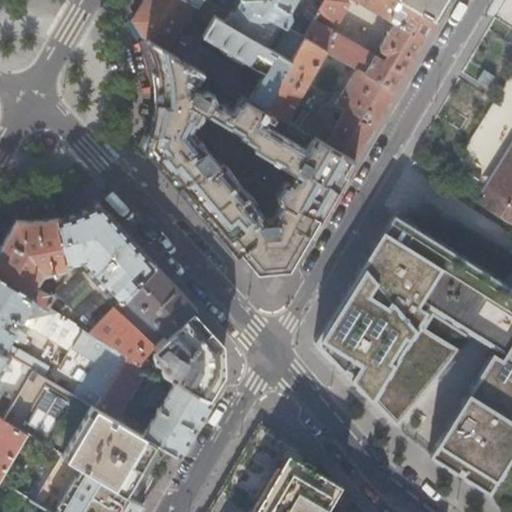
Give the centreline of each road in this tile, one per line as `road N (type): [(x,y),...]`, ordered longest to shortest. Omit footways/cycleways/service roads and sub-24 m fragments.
road 1 (residential): [(475,0),(269,355)]
road 2 (residential): [(28,91),(269,355)]
road 3 (residential): [(269,355),(381,480),(421,511)]
road 4 (residential): [(177,511),(269,355)]
